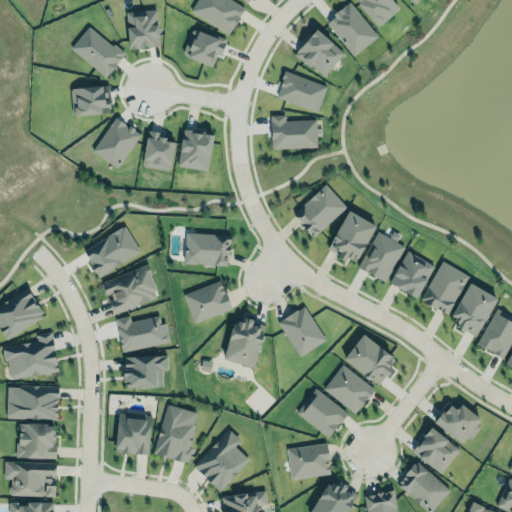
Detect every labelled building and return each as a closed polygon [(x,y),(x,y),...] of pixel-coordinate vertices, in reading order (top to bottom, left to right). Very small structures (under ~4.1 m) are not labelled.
[(225,33),(189,10),(195,0),(229,0),(241,8),(225,33)] [(354,0),(377,26),(399,8),(391,0),(354,0)] [(324,21),(353,56),(377,36),(348,1),(324,21)] [(158,46),(156,9),(126,11),(127,47),(158,46)] [(67,47),(87,24),(109,43),(113,41),(125,52),(104,77),(67,47)] [(314,24),(344,52),(322,77),(290,53),(302,37),(314,24)] [(212,52),(208,63),(187,54),(189,49),(187,48),(192,35),(193,35),(196,29),(224,40),(218,54),(212,52)] [(274,97),(316,112),(326,85),(284,70),(274,97)] [(106,84),(108,107),(106,107),(106,113),(71,114),(68,89),(71,87),(106,84)] [(316,147),(315,119),(284,120),(284,114),(270,115),(271,148),(316,147)] [(118,167),(139,132),(113,116),(91,151),(118,167)] [(210,133),(205,169),(175,165),(181,125),(196,127),(196,129),(203,130),(202,132),(210,133)] [(174,141),(162,140),(163,132),(147,130),(141,166),(169,170),(174,141)] [(324,182),(346,205),(313,235),(311,232),(309,233),(290,212),(324,182)] [(347,209),(374,224),(353,262),(344,257),(340,264),(332,260),(336,253),(325,248),(347,209)] [(82,249),(96,276),(139,252),(124,226),(82,249)] [(183,262),(186,231),(229,235),(227,265),(183,262)] [(384,281),(403,245),(376,231),(357,267),(384,281)] [(432,263),(404,251),(389,285),(418,297),(432,263)] [(420,300),(446,314),(468,275),(441,261),(420,300)] [(104,283),(103,281),(146,263),(150,272),(149,273),(155,288),(153,289),(156,295),(113,313),(107,300),(113,297),(110,291),(104,293),(103,291),(104,291),(101,284),(104,283)] [(218,279),(182,292),(193,322),(231,307),(224,289),(223,290),(218,279)] [(468,281),(496,297),(474,335),(463,328),(461,330),(458,328),(454,326),(457,322),(452,319),(454,316),(450,314),(468,281)] [(0,302),(25,286),(35,300),(41,311),(39,313),(41,315),(6,338),(0,330),(0,302)] [(277,321),(299,356),(325,340),(303,305),(277,321)] [(475,342),(502,358),(511,340),(511,316),(495,306),(475,342)] [(158,315),(129,321),(128,315),(114,318),(121,351),(168,342),(164,322),(160,323),(158,315)] [(233,320),(223,357),(252,365),(264,324),(251,320),(252,318),(243,316),(242,320),(238,319),(237,321),(233,320)] [(8,379),(57,371),(50,332),(35,334),(36,340),(2,346),(8,379)] [(344,357),(362,334),(393,358),(388,365),(392,368),(387,375),(385,374),(377,383),(344,357)] [(162,385),(147,385),(147,387),(136,388),(136,386),(126,386),(125,380),(124,380),(124,377),(123,377),(122,368),(124,368),(124,356),(132,355),(132,354),(136,354),(136,356),(166,354),(166,368),(161,368),(162,385)] [(320,388),(340,364),(371,388),(351,413),(320,388)] [(6,385),(6,417),(56,418),(57,385),(18,383),(18,386),(6,385)] [(326,436),(345,412),(315,387),(293,412),(326,436)] [(151,451),(183,461),(183,459),(187,460),(191,447),(189,446),(195,424),(193,423),(197,411),(166,401),(151,451)] [(462,445),(482,420),(460,403),(455,409),(448,403),(433,422),(462,445)] [(117,412),(113,450),(147,454),(151,415),(117,412)] [(55,457),(55,443),(54,443),(54,431),(53,431),(53,425),(47,424),(46,422),(18,422),(16,425),(15,430),(18,433),(18,441),(15,441),(15,456),(25,456),(25,457),(43,457),(55,457)] [(430,426),(459,448),(440,472),(411,450),(417,442),(422,437),(421,436),(424,433),(430,426)] [(192,465),(227,428),(239,439),(234,445),(248,458),(218,490),(201,473),(192,465)] [(325,441),(329,462),(327,462),(329,472),(290,478),(285,447),(325,441)] [(3,459),(55,462),(54,476),(50,476),(50,484),(54,484),(54,489),(53,495),(9,494),(9,492),(8,491),(8,485),(10,484),(10,477),(3,477),(3,459)] [(429,511),(396,483),(404,473),(403,473),(410,466),(409,465),(413,461),(414,463),(416,460),(449,489),(429,511)] [(511,511),(511,477),(508,476),(495,504),(509,511),(508,511),(511,511)] [(339,480),(347,484),(346,487),(356,494),(345,511),(308,511),(327,481),(331,484),(332,482),(336,484),(339,480)] [(363,494),(365,511),(396,511),(393,488),(386,490),(386,491),(363,494)] [(220,495),(222,507),(221,507),(222,511),(256,511),(256,504),(266,503),(264,489),(220,495)] [(8,502),(8,511),(51,511),(51,501),(8,502)] [(465,511),(495,511),(471,501),(465,511)]
